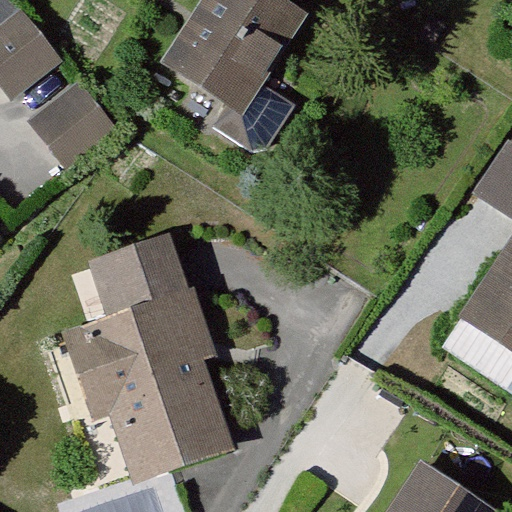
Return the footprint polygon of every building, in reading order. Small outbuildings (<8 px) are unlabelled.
[(305,13),(285,0),(191,0),(154,60),(240,115),(305,13)] [(25,2),(0,19),(0,85),(5,93),(61,54),(25,2)] [(81,72),(25,111),(63,166),(119,128),(81,72)] [(511,223),(452,317),(511,355),(511,223)] [(164,236),(88,260),(105,312),(55,328),(85,423),(120,412),(141,479),(232,450),(164,236)] [(487,511),(488,511),(420,466),(389,511),(487,511)]
